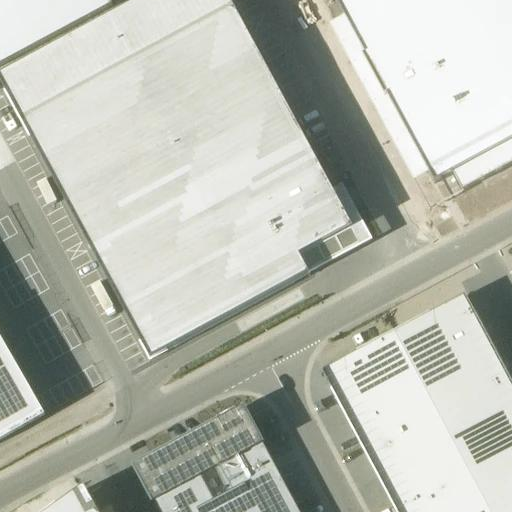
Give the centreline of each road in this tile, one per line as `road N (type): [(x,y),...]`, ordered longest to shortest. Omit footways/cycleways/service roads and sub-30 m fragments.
road 1 (residential): [(0,491),(266,349)]
road 2 (residential): [(266,349),(511,220)]
road 3 (unclassified): [(266,349),(350,511)]
